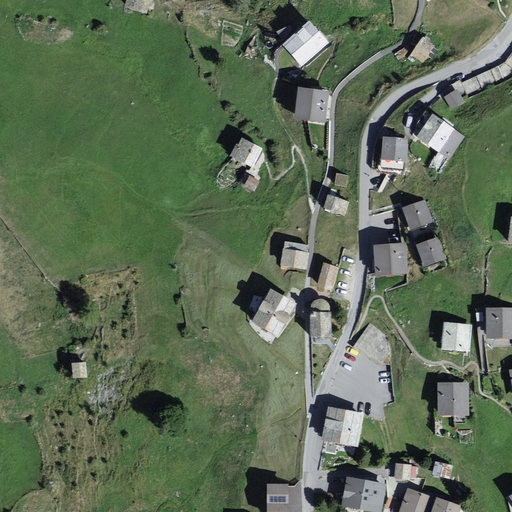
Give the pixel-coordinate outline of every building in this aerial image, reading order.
[(127,0),(126,7),(149,14),(153,0),(127,0)] [(304,27),(283,47),(304,68),(325,47),(304,27)] [(421,42),(411,55),(421,63),(432,49),(421,42)] [(323,93),(300,91),(297,123),(321,125),(323,93)] [(461,103),(455,91),(445,97),(451,109),(461,103)] [(430,119),(417,138),(447,157),(459,137),(430,119)] [(408,138),(383,137),(382,159),(407,161),(408,138)] [(256,149),(241,142),(232,159),(246,166),(256,149)] [(344,204),(327,198),(322,210),(339,216),(344,204)] [(432,219),(425,203),(403,212),(410,229),(432,219)] [(435,242),(418,249),(427,268),(443,261),(435,242)] [(303,250),(283,247),(281,266),(301,268),(303,250)] [(403,273),(402,247),(379,247),(380,273),(403,273)] [(334,269),(322,266),(316,288),(328,291),(334,269)] [(293,306),(269,294),(254,323),(278,336),(293,306)] [(511,338),(511,311),(485,313),(486,340),(511,338)] [(329,314),(314,314),(313,334),(328,335),(329,314)] [(467,329),(445,327),(443,351),(465,352),(467,329)] [(85,363),(70,362),(69,376),(84,377),(85,363)] [(466,386),(439,387),(440,412),(467,411),(466,386)] [(363,416),(331,408),(324,438),(355,446),(363,416)] [(450,469),(434,462),(429,475),(444,482),(450,469)] [(409,468),(393,466),(392,478),(408,479),(409,468)] [(383,486),(349,480),(344,503),(378,510),(383,486)] [(285,511),(286,485),(267,485),(267,511),(285,511)] [(423,511),(428,499),(408,492),(401,511),(423,511)] [(455,511),(456,509),(436,502),(432,511),(455,511)]
